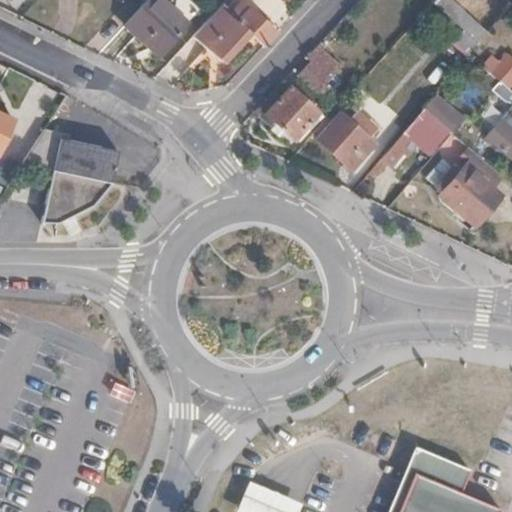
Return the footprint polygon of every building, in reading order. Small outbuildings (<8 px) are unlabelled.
[(159,51),(186,20),(163,0),(144,0),(126,23),(159,51)] [(453,0),(434,0),(479,39),(487,31),(467,12),(453,0)] [(511,0),(477,0),(467,12),(487,31),(511,0)] [(248,31),(263,46),(276,31),(252,7),(250,8),(243,1),(233,10),(228,11),(220,3),(193,33),(222,59),(248,31)] [(89,44),(101,52),(122,24),(110,16),(89,44)] [(492,53),(483,63),(500,78),(508,85),(511,80),(511,55),(507,51),(499,60),(492,53)] [(324,72),(310,60),(297,73),(317,90),(325,80),(324,72)] [(511,88),(508,85),(500,78),(492,88),(506,98),(509,94),(511,97),(511,103),(486,134),(511,156),(511,88)] [(293,139),(319,111),(290,84),(264,112),(293,139)] [(436,92),(424,106),(452,131),(463,116),(436,92)] [(423,105),(382,156),(390,162),(400,149),(405,154),(417,141),(411,137),(423,124),(444,142),(453,131),(452,131),(424,106),(423,105)] [(336,107),(315,130),(319,132),(315,137),(349,166),(373,141),(367,135),(374,128),(354,110),(348,118),(336,107)] [(0,145),(13,117),(0,111),(0,145)] [(25,155),(40,131),(27,124),(13,150),(25,155)] [(59,170),(108,180),(116,149),(65,138),(64,132),(42,127),(40,131),(25,155),(20,162),(59,170)] [(492,184),(501,174),(470,147),(460,157),(466,162),(458,171),(453,167),(437,186),(441,190),(438,194),(474,224),(502,193),(492,184)] [(439,158),(424,178),(435,186),(449,166),(439,158)] [(53,207),(94,210),(108,180),(59,170),(53,207)] [(63,224),(94,210),(53,207),(50,225),(63,224)] [(394,511),(408,477),(452,494),(461,472),(409,451),(388,503),(384,511),(394,511)] [(408,477),(394,511),(494,511),(495,511),(408,477)] [(246,487),(236,511),(297,511),(298,509),(246,487)]
